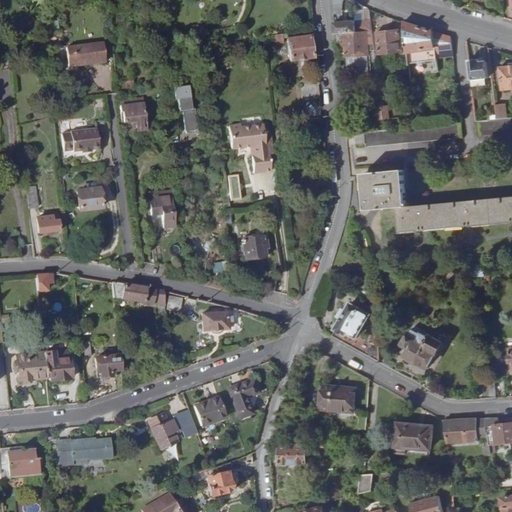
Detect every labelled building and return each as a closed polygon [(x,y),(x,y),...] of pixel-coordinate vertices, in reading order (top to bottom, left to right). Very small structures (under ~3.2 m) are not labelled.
[(341,13),(341,0),(331,0),(331,13),(341,13)] [(364,20),(334,22),(335,33),(336,43),(346,42),(347,53),(348,66),(357,65),(358,73),(369,72),(368,62),(371,62),(369,51),(374,50),(371,30),(368,9),(363,7),(364,20)] [(450,36),(403,22),(407,59),(437,56),(453,57),(450,36)] [(45,24),(45,32),(59,32),(58,23),(45,24)] [(400,48),(398,27),(376,29),(378,50),(400,48)] [(283,39),(285,38),(285,33),(267,36),(269,46),(284,44),(283,39)] [(310,36),(287,39),(289,61),(313,59),(310,36)] [(24,47),(27,53),(37,49),(34,43),(24,47)] [(68,67),(105,63),(103,44),(66,48),(68,67)] [(0,71),(11,70),(9,52),(0,53),(0,71)] [(478,57),(469,57),(472,78),(488,76),(486,59),(478,59),(478,57)] [(503,87),(511,86),(511,63),(500,65),(503,87)] [(116,80),(117,87),(129,86),(128,79),(116,80)] [(303,102),(321,100),(319,84),(301,85),(303,102)] [(189,129),(200,128),(198,108),(194,108),(192,85),(175,86),(177,99),(181,99),(182,110),(187,110),(189,129)] [(119,100),(120,106),(143,104),(142,97),(119,100)] [(435,122),(445,120),(443,101),(433,102),(435,122)] [(505,102),(496,103),(497,116),(507,115),(505,102)] [(120,106),(120,112),(123,112),(124,123),(136,121),(137,131),(146,130),(143,104),(120,106)] [(414,113),(415,123),(423,123),(422,113),(414,113)] [(497,116),(477,118),(479,133),(511,129),(511,114),(507,115),(497,116)] [(415,123),(384,127),(365,129),(366,131),(358,132),(358,140),(366,139),(367,144),(463,134),(461,119),(445,120),(435,122),(423,123),(415,123)] [(228,126),(231,149),(252,147),(253,156),(251,156),(253,173),(270,172),(268,155),(272,155),(270,133),(264,134),(263,124),(241,127),(240,125),(228,126)] [(90,150),(99,149),(96,129),(70,132),(70,134),(61,135),(63,147),(72,146),(72,151),(73,152),(80,151),(90,150)] [(413,198),(408,198),(405,166),(366,170),(369,204),(398,202),(400,228),(511,218),(511,191),(413,201),(413,198)] [(26,187),(28,209),(37,208),(34,186),(26,187)] [(77,190),(79,211),(102,209),(100,187),(77,190)] [(172,203),(170,189),(161,191),(163,204),(172,203)] [(175,228),(172,203),(163,204),(150,205),(152,225),(163,224),(163,229),(175,228)] [(36,218),(38,234),(60,231),(58,213),(53,214),(53,216),(36,218)] [(242,239),(244,259),(264,257),(264,249),(267,248),(266,240),(263,240),(262,237),(255,237),(242,239)] [(202,238),(202,250),(212,250),(213,239),(202,238)] [(175,265),(176,275),(191,279),(189,261),(175,263),(175,265)] [(487,261),(474,262),(475,274),(488,273),(487,261)] [(373,279),(372,270),(371,266),(365,266),(365,279),(373,279)] [(50,275),(35,276),(37,292),(48,291),(47,284),(51,283),(50,275)] [(112,282),(113,297),(132,300),(156,305),(157,317),(166,317),(164,291),(112,282)] [(182,298),(169,295),(166,309),(180,312),(182,298)] [(132,300),(113,297),(114,304),(122,306),(123,303),(131,304),(132,300)] [(379,360),(378,345),(358,335),(369,313),(350,302),(347,309),(343,307),(338,316),(342,318),(333,334),(367,353),(379,360)] [(201,314),(202,331),(228,330),(228,322),(227,317),(227,312),(201,314)] [(431,366),(445,341),(432,335),(432,336),(422,331),(424,328),(417,324),(407,342),(412,345),(408,354),(431,366)] [(80,346),(81,357),(91,356),(90,342),(83,343),(83,338),(80,339),(80,346)] [(55,359),(69,358),(68,350),(55,351),(55,359)] [(45,379),(45,382),(71,380),(69,358),(55,359),(55,351),(42,353),(43,355),(45,379)] [(109,372),(121,370),(119,354),(94,357),(96,373),(99,373),(100,378),(106,377),(105,372),(109,372)] [(45,379),(43,355),(16,357),(18,382),(45,379)] [(228,389),(239,419),(240,418),(249,415),(252,414),(245,396),(258,391),(254,380),(228,389)] [(497,396),(506,396),(505,380),(496,381),(497,396)] [(483,382),(481,398),(497,396),(496,381),(483,382)] [(354,413),(356,388),(322,386),(320,410),(354,413)] [(245,396),(252,414),(258,391),(245,396)] [(193,405),(201,427),(226,418),(218,396),(193,405)] [(146,421),(159,450),(174,443),(172,437),(168,439),(161,424),(166,422),(162,414),(146,421)] [(489,431),(491,444),(511,440),(511,422),(501,424),(500,416),(486,417),(487,420),(489,431)] [(444,420),(448,458),(462,456),(460,443),(480,441),(479,433),(478,421),(477,418),(444,420)] [(487,420),(478,421),(479,433),(489,431),(487,420)] [(406,446),(430,448),(432,426),(417,425),(417,423),(410,422),(410,424),(397,423),(395,451),(406,452),(406,446)] [(336,436),(306,436),(305,440),(280,440),(280,457),(288,457),(288,461),(291,461),(291,463),(307,463),(307,460),(310,460),(310,457),(316,457),(317,445),(319,445),(319,439),(322,439),(322,441),(336,440),(336,436)] [(57,454),(58,467),(73,465),(73,461),(90,460),(110,458),(109,438),(81,441),(71,442),(70,440),(56,442),(57,454)] [(0,472),(1,481),(8,481),(8,477),(39,475),(38,460),(35,460),(34,450),(13,452),(14,456),(6,456),(6,452),(6,449),(0,449),(0,472)] [(49,463),(58,462),(57,454),(48,455),(49,463)] [(210,468),(204,470),(210,497),(232,491),(230,479),(228,472),(232,471),(230,461),(210,468)] [(204,470),(210,468),(209,463),(186,471),(187,475),(204,470)] [(376,474),(363,473),(361,493),(375,490),(376,474)] [(348,482),(348,490),(356,490),(357,477),(352,477),(352,482),(348,482)] [(331,493),(332,499),(342,497),(349,495),(348,490),(331,493)] [(511,511),(511,492),(501,494),(503,511),(511,511)] [(198,511),(200,511),(191,493),(176,502),(171,493),(142,509),(144,511),(198,511)] [(410,503),(411,511),(441,511),(438,496),(410,503)] [(335,511),(334,503),(323,506),(303,511),(335,511)]
